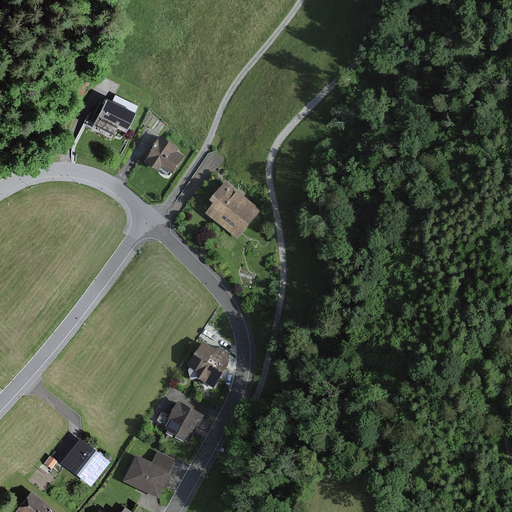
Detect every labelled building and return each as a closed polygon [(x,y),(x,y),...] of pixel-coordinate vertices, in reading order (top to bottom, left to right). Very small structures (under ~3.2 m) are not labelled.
[(125,131),(137,107),(114,96),(110,103),(103,100),(90,125),(110,135),(115,126),(125,131)] [(178,152),(177,146),(161,136),(143,162),(159,172),(162,167),(173,175),(185,157),(178,152)] [(238,239),(262,210),(225,180),(209,200),(214,204),(206,213),(238,239)] [(220,348),(215,349),(203,341),(187,366),(191,368),(189,371),(190,380),(198,379),(214,388),(228,365),(229,353),(220,348)] [(170,417),(162,413),(157,422),(166,427),(165,429),(189,443),(204,415),(179,401),(170,417)] [(107,463),(78,439),(58,464),(88,487),(107,463)] [(152,463),(137,456),(124,482),(159,499),(169,477),(172,472),(170,471),(176,460),(158,452),(152,463)] [(54,511),(29,491),(12,511),(54,511)]
